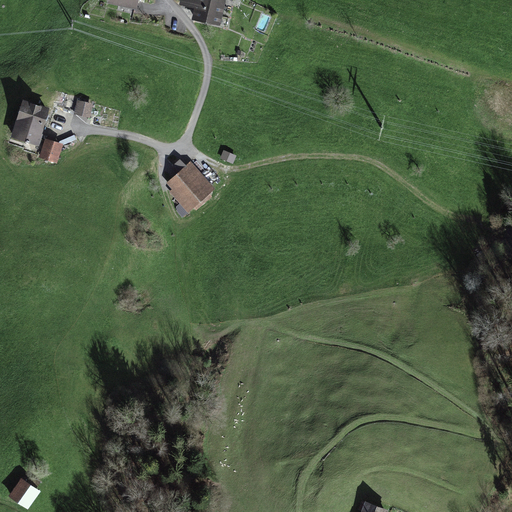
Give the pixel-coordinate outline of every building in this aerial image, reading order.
[(109,0),(109,5),(139,11),(140,0),(109,0)] [(198,19),(222,24),(226,0),(185,0),(185,5),(200,8),(198,19)] [(27,99),(14,137),(38,145),(51,107),(27,99)] [(78,114),(91,117),(94,104),(80,101),(78,114)] [(63,146),(47,140),(41,159),(57,164),(63,146)] [(214,190),(192,164),(168,184),(190,210),(214,190)] [(28,511),(43,492),(25,478),(10,498),(28,511)] [(388,511),(390,509),(370,501),(366,511),(388,511)]
